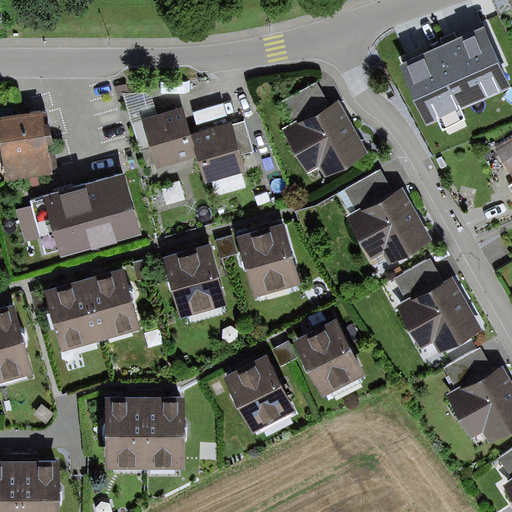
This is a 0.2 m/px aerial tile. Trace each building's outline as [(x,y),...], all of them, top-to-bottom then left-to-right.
[(479,27),(443,42),(446,48),(427,56),(451,116),(490,100),(477,68),(493,61),(479,27)] [(367,146),(336,90),(280,122),(304,165),(314,160),(320,172),(367,146)] [(178,103),(141,113),(154,159),(191,148),(185,126),(178,103)] [(41,107),(0,110),(0,166),(46,163),(41,107)] [(225,114),(185,126),(191,148),(199,173),(239,161),(225,114)] [(511,139),(496,150),(511,173),(511,172),(511,139)] [(122,173),(43,193),(57,250),(136,229),(122,173)] [(432,236),(401,180),(345,212),(369,255),(379,250),(386,262),(432,236)] [(38,216),(24,218),(27,235),(41,233),(38,216)] [(277,216),(234,230),(252,288),(296,275),(277,216)] [(204,234),(161,248),(181,310),(224,296),(204,234)] [(120,259),(43,281),(60,341),(138,319),(120,259)] [(479,326),(447,270),(391,302),(416,345),(425,340),(432,352),(479,326)] [(9,296),(0,298),(0,375),(30,366),(9,296)] [(332,309),(293,331),(324,385),(363,363),(332,309)] [(264,343),(222,366),(251,418),(293,394),(264,343)] [(511,425),(511,379),(500,359),(444,390),(469,434),(478,429),(485,441),(511,425)] [(182,388),(104,388),(103,457),(181,458),(182,388)] [(54,511),(54,453),(0,453),(0,511),(54,511)] [(511,472),(498,481),(511,502),(511,472)]
